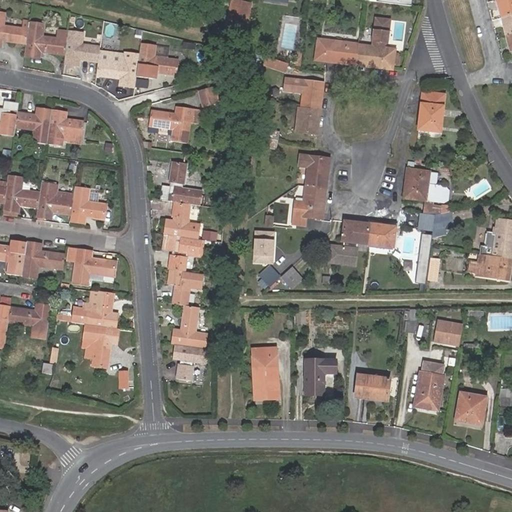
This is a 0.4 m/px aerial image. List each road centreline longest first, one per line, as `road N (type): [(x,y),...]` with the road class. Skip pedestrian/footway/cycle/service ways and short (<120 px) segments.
road 1 (secondary): [(157,443),(335,439),(405,447),(511,478)]
road 2 (unknown): [(413,75),(355,75),(338,83),(331,135),(345,150),(382,162),(311,257)]
road 3 (residential): [(143,249),(134,153),(116,113),(87,97),(0,78)]
road 4 (residential): [(157,443),(143,249)]
road 5 (residential): [(443,32),(459,81),(511,180)]
road 6 (residential): [(143,249),(0,226)]
